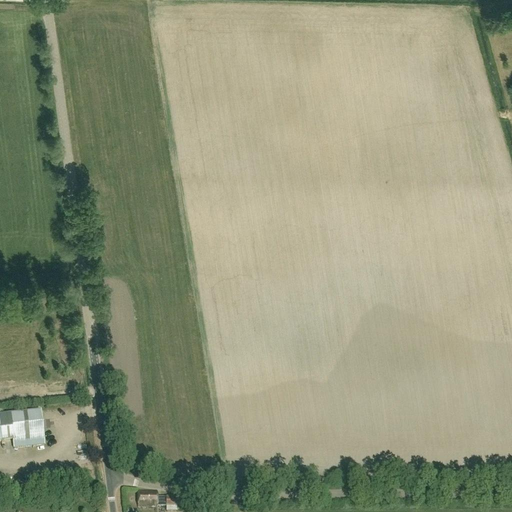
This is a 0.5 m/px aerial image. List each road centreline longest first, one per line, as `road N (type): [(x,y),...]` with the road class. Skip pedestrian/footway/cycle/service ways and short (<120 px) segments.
road 1 (unclassified): [(109,486),(47,0)]
road 2 (unclassified): [(511,488),(109,486)]
road 3 (unknown): [(0,465),(55,455),(71,422),(99,413)]
